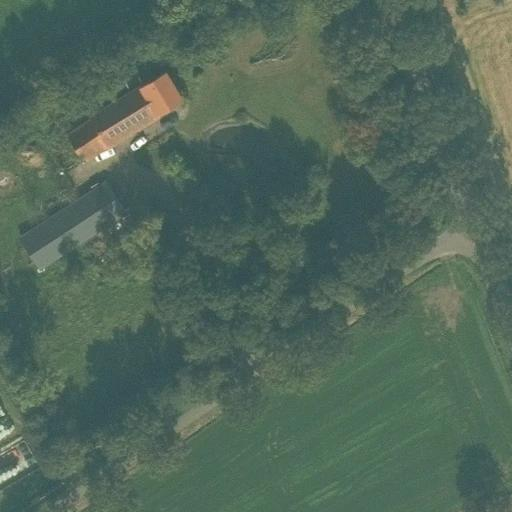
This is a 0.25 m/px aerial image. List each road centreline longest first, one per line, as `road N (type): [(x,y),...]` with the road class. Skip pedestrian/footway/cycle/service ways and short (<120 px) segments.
road 1 (unclassified): [(46,511),(475,209)]
road 2 (unclassified): [(475,209),(412,0)]
